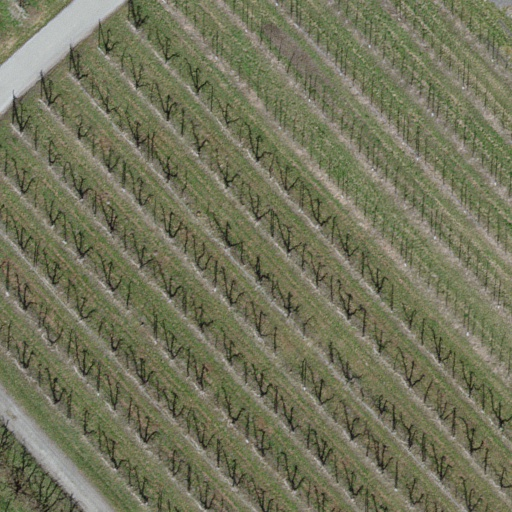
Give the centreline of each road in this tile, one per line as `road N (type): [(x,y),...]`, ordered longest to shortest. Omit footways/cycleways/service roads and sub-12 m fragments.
road 1 (track): [(0,97),(108,0)]
road 2 (track): [(0,410),(91,511)]
